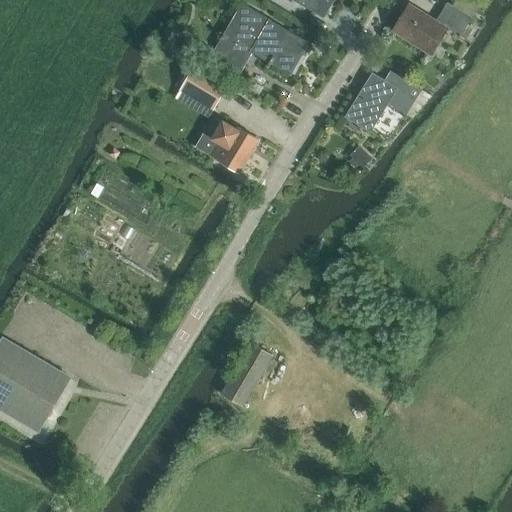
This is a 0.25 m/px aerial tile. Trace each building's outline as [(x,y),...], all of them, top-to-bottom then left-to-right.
[(293,0),(322,17),(332,0),(293,0)] [(211,55),(240,73),(254,51),(291,73),(310,41),(243,2),(211,55)] [(464,38),(476,21),(451,5),(440,22),(414,5),(397,29),(434,54),(450,29),(464,38)] [(168,25),(159,41),(172,49),(182,33),(168,25)] [(229,85),(195,65),(181,89),(214,109),(229,85)] [(371,132),(388,104),(406,114),(420,91),(390,73),(385,83),(372,75),(346,118),(371,132)] [(259,95),(264,87),(253,81),(249,88),(259,95)] [(238,127),(238,129),(224,120),(214,137),(218,139),(209,155),(238,173),(258,140),(238,127)] [(363,168),(373,158),(359,146),(350,156),(352,158),(349,162),(356,168),(359,164),(363,168)] [(116,159),(120,152),(113,147),(109,154),(116,159)] [(60,391),(55,388),(63,374),(2,338),(0,340),(0,407),(37,429),(60,391)] [(222,394),(243,406),(274,354),(252,342),(222,394)]
